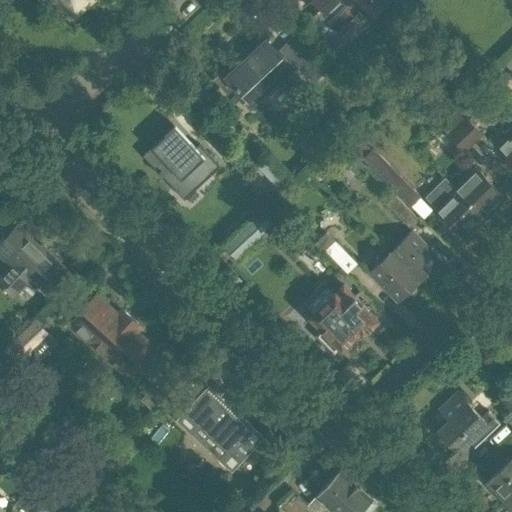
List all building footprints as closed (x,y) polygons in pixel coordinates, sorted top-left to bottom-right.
[(58,0),(73,15),(88,0),(58,0)] [(314,0),(311,3),(319,11),(307,22),(335,52),(347,40),(336,28),(354,11),(365,22),(382,6),(376,0),(314,0)] [(317,63),(293,36),(277,51),(267,41),(228,78),(241,92),(242,91),(253,103),(291,67),(293,69),(298,65),(305,73),(317,63)] [(421,109),(432,119),(439,112),(428,101),(421,109)] [(474,143),(482,135),(457,109),(449,117),(474,143)] [(465,152),(474,143),(449,117),(440,126),(465,152)] [(148,153),(176,184),(189,172),(200,184),(221,165),(200,142),(197,145),(179,125),(148,153)] [(511,158),(511,133),(499,146),(511,158)] [(371,148),(362,139),(351,149),(362,160),(363,158),(385,180),(395,170),(372,147),(371,148)] [(341,144),(327,159),(335,166),(349,151),(341,144)] [(277,186),(287,176),(265,154),(255,164),(277,186)] [(484,217),(505,197),(476,168),(456,188),(484,217)] [(410,206),(421,196),(395,170),(385,180),(410,206)] [(464,236),(484,217),(456,188),(445,177),(426,196),(437,207),(436,207),(464,236)] [(287,193),(279,201),(286,208),(294,201),(287,193)] [(409,226),(418,217),(395,194),(386,203),(409,226)] [(234,259),(275,221),(266,211),(225,249),(234,259)] [(45,251),(17,225),(0,242),(0,253),(11,263),(0,275),(0,281),(15,295),(29,280),(36,287),(42,281),(58,296),(53,302),(54,302),(77,277),(58,260),(58,259),(47,249),(45,251)] [(419,281),(441,259),(411,229),(389,251),(419,281)] [(357,262),(326,230),(314,242),(324,251),(325,250),(347,273),(357,262)] [(398,300),(419,281),(389,251),(369,270),(398,300)] [(354,295),(343,284),(335,292),(335,291),(324,303),(312,315),(323,327),(316,334),(334,352),(341,345),(342,346),(360,329),(363,331),(377,317),(354,295)] [(119,315),(97,294),(70,323),(92,343),(99,336),(113,349),(106,356),(130,378),(156,349),(137,331),(142,325),(124,309),(119,315)] [(0,352),(14,368),(23,360),(17,352),(44,329),(36,320),(0,350),(0,352)] [(488,359),(478,349),(469,358),(478,368),(488,359)] [(264,436),(223,398),(220,395),(226,389),(201,365),(180,385),(195,400),(177,419),(193,434),(200,426),(223,448),(226,450),(219,458),(232,471),(264,436)] [(147,392),(153,399),(161,392),(154,385),(147,392)] [(482,416),(458,391),(440,408),(450,419),(439,428),(459,450),(470,441),(475,446),(500,422),(497,418),(489,410),(482,416)] [(6,461),(15,470),(25,460),(16,451),(6,461)] [(506,499),(511,493),(511,453),(505,461),(506,462),(488,480),(506,499)] [(354,479),(341,467),(316,495),(308,503),(317,511),(320,511),(327,505),(334,511),(370,511),(379,503),(373,498),(373,497),(361,485),(354,478),(354,479)]
